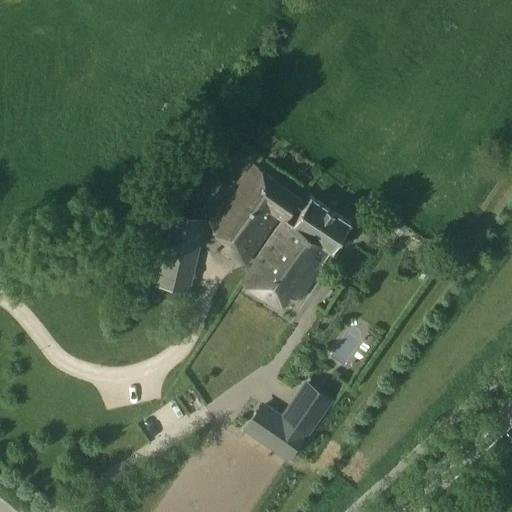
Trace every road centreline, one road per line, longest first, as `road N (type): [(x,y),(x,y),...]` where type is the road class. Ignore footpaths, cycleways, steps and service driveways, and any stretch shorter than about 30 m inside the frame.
road 1 (unknown): [(0,301),(86,372),(122,377),(160,368),(193,331)]
road 2 (tertiary): [(407,511),(511,414)]
